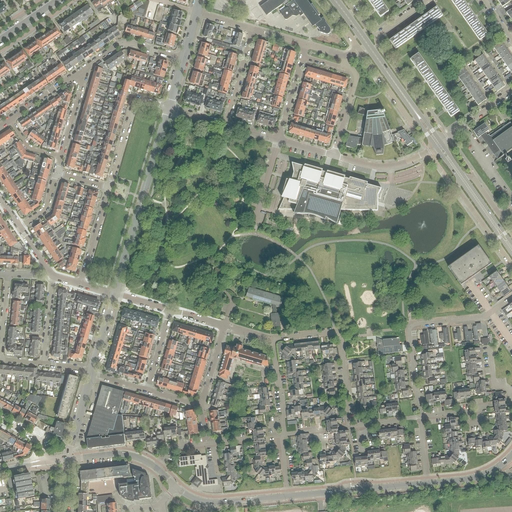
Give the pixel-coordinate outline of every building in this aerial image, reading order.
[(93,2),(92,3),(99,14),(103,14),(100,10),(103,9),(101,6),(96,0),(94,0),(93,1),(93,2)] [(98,0),(99,1),(104,8),(107,6),(109,9),(108,10),(112,15),(114,13),(110,6),(105,0),(98,0)] [(139,0),(134,4),(137,8),(143,5),(139,0)] [(270,0),(260,7),(266,16),(271,13),(283,4),(283,5),(284,5),(290,0),(270,0)] [(292,0),(285,5),(287,8),(281,12),(281,14),(285,20),(287,20),(293,16),(295,16),(298,13),(300,16),(304,14),(313,27),(315,25),(317,28),(320,31),(319,32),(326,35),(327,35),(328,35),(328,34),(329,34),(330,33),(331,32),(331,31),(331,30),(331,29),(330,29),(325,22),(326,22),(323,18),(321,20),(318,16),(320,15),(312,4),(310,5),(306,0),(297,0),(297,1),(296,0),(292,0)] [(380,0),(374,0),(370,3),(380,17),(389,11),(380,0)] [(463,0),(461,0),(455,5),(459,11),(463,17),(471,11),(470,10),(468,6),(467,5),(466,4),(463,0)] [(85,7),(81,9),(86,17),(92,13),(87,6),(86,6),(85,7)] [(425,16),(431,24),(443,16),(437,7),(425,16)] [(86,17),(81,9),(78,12),(77,13),(76,13),(81,21),(86,17)] [(173,13),(171,17),(180,20),(182,13),(173,10),(173,13)] [(471,11),(463,17),(467,23),(471,29),(479,23),(476,18),(475,17),(475,16),(471,11)] [(81,21),(76,13),(75,14),(74,15),(70,17),(75,25),(81,21)] [(413,24),(419,32),(431,24),(425,16),(413,24)] [(75,25),(70,17),(67,20),(66,21),(65,21),(71,31),(74,29),(72,27),(75,25)] [(171,17),(169,24),(178,27),(179,24),(179,23),(180,20),(171,17)] [(114,38),(119,34),(119,33),(121,31),(117,25),(111,29),(108,25),(109,25),(106,20),(103,22),(107,28),(109,30),(114,38)] [(118,20),(117,25),(121,31),(125,31),(127,25),(126,21),(118,20)] [(62,22),(59,25),(64,32),(68,30),(69,32),(71,31),(65,21),(64,22),(63,23),(62,22)] [(125,31),(125,32),(126,33),(127,33),(128,33),(130,34),(134,22),(131,21),(130,26),(127,25),(125,31)] [(161,22),(161,24),(162,24),(162,25),(169,27),(168,29),(167,31),(176,34),(176,33),(177,33),(178,30),(177,30),(178,27),(169,24),(161,22)] [(479,23),(471,29),(475,34),(479,40),(488,34),(487,33),(484,29),(484,28),(483,28),(479,23)] [(214,26),(207,24),(206,31),(212,32),(216,34),(217,31),(213,30),(214,26)] [(401,32),(407,41),(419,32),(413,24),(401,32)] [(50,42),(52,41),(55,44),(57,42),(54,39),(60,35),(55,28),(55,27),(37,40),(37,41),(44,51),(46,50),(44,47),(45,46),(47,49),(52,45),(50,42)] [(104,34),(109,41),(114,38),(109,30),(104,34)] [(212,32),(206,31),(204,37),(210,39),(210,38),(213,39),(214,37),(211,36),(212,32)] [(407,41),(401,32),(389,41),(395,49),(407,41)] [(232,38),(235,39),(241,41),(243,35),(237,33),(236,37),(233,36),(232,38)] [(99,38),(104,45),(109,41),(104,34),(99,38)] [(94,41),(99,49),(104,45),(99,38),(94,41)] [(174,42),(161,38),(160,40),(165,41),(164,45),(166,45),(170,47),(172,47),(174,43),(173,43),(174,42)] [(241,41),(235,39),(233,45),(240,47),(241,41)] [(268,45),(269,43),(258,40),(258,42),(257,42),(257,44),(257,45),(266,48),(266,45),(268,45)] [(36,41),(35,41),(24,49),(25,50),(30,57),(32,56),(31,55),(35,53),(36,53),(38,52),(37,51),(39,50),(39,51),(40,53),(41,53),(42,55),(44,53),(37,43),(35,41),(36,41)] [(87,43),(94,52),(99,49),(94,41),(91,43),(89,42),(87,43)] [(504,45),(502,41),(493,47),(496,51),(504,45)] [(94,52),(87,43),(85,45),(86,46),(83,48),(88,56),(94,52)] [(201,45),(200,47),(201,48),(200,49),(209,51),(211,51),(212,48),(212,46),(204,43),(202,43),(201,45)] [(266,48),(257,45),(257,46),(256,46),(255,48),(256,49),(255,51),(266,54),(269,55),(269,52),(267,52),(267,51),(265,51),(266,48)] [(504,45),(496,51),(499,55),(507,49),(504,45)] [(88,56),(83,48),(78,52),(83,59),(88,56)] [(284,51),(284,52),(286,53),(285,56),(294,58),(295,57),(295,55),(296,52),(289,51),(289,50),(285,48),(284,51)] [(199,52),(199,54),(201,55),(204,56),(208,57),(209,57),(211,57),(212,56),(210,55),(208,54),(209,51),(200,49),(199,51),(199,52)] [(507,49),(499,55),(502,59),(510,53),(507,49)] [(120,52),(115,56),(120,63),(126,60),(126,59),(127,58),(126,58),(125,50),(123,50),(121,52),(120,52)] [(134,59),(136,52),(133,52),(133,51),(131,50),(131,51),(130,51),(125,50),(126,58),(128,57),(128,58),(134,59)] [(17,66),(22,62),(25,66),(26,69),(27,70),(33,66),(29,61),(27,62),(26,60),(25,61),(25,60),(27,58),(22,51),(6,61),(12,69),(13,69),(15,72),(19,69),(17,66)] [(224,52),(223,54),(228,56),(227,58),(236,61),(236,60),(237,58),(237,57),(237,55),(235,54),(226,52),(224,51),(224,52)] [(266,54),(255,51),(255,53),(254,53),(253,55),(254,56),(262,59),(263,56),(265,57),(266,54)] [(83,59),(78,52),(73,55),(78,63),(83,59)] [(420,74),(429,68),(418,53),(410,59),(420,74)] [(511,56),(510,53),(502,59),(504,63),(511,57),(511,56)] [(137,69),(140,70),(142,64),(142,62),(145,63),(147,56),(147,55),(146,55),(145,54),(144,55),(141,54),(139,61),(137,69)] [(78,63),(73,55),(68,59),(73,66),(78,63)] [(486,59),(483,55),(475,60),(477,64),(486,59)] [(115,56),(110,59),(115,67),(120,63),(115,56)] [(258,63),(257,66),(257,67),(264,69),(265,65),(263,65),(264,62),(262,62),(262,59),(254,56),(254,57),(253,57),(252,59),(253,59),(252,62),(258,63)] [(283,58),(282,61),(292,64),(293,62),(294,62),(294,59),(294,58),(285,56),(285,59),(283,58)] [(197,60),(196,62),(196,63),(205,66),(206,62),(208,63),(208,60),(207,60),(204,59),(200,58),(198,57),(197,60)] [(65,61),(62,63),(67,70),(73,66),(68,59),(67,58),(64,59),(65,61)] [(52,70),(57,77),(60,75),(61,74),(54,63),(52,60),(51,59),(49,61),(54,68),(52,70)] [(110,59),(105,63),(110,70),(115,67),(110,59)] [(486,59),(477,64),(480,68),(488,63),(486,59)] [(55,62),(54,63),(61,74),(62,73),(65,72),(65,71),(61,64),(59,65),(58,65),(56,61),(55,62)] [(282,61),(281,63),(283,64),(282,67),(291,69),(292,67),(292,66),(292,64),(282,61)] [(95,67),(108,71),(102,62),(96,66),(95,67)] [(4,63),(0,65),(0,84),(2,82),(0,79),(0,77),(4,75),(5,77),(7,75),(6,74),(6,73),(9,71),(6,65),(4,63)] [(204,72),(204,71),(205,72),(206,69),(204,69),(205,66),(196,63),(196,64),(195,64),(195,66),(194,69),(196,69),(204,72)] [(223,63),(222,68),(230,71),(233,71),(234,68),(234,66),(223,63)] [(488,63),(480,68),(483,72),(491,66),(488,63)] [(45,69),(52,80),(53,79),(54,79),(57,77),(52,70),(50,71),(47,67),(47,68),(46,65),(43,67),(44,68),(45,69)] [(464,68),(457,73),(457,72),(461,69),(462,68),(460,65),(454,70),(456,73),(456,74),(459,78),(467,72),(465,69),(464,68)] [(251,66),(250,69),(251,70),(250,72),(259,75),(262,75),(262,73),(260,72),(259,72),(260,68),(253,67),(251,66)] [(491,66),(483,72),(486,76),(494,70),(491,66)] [(279,69),(279,72),(289,75),(290,72),(291,70),(291,69),(282,67),(281,70),(279,69)] [(306,73),(304,82),(309,83),(310,80),(307,80),(308,78),(310,78),(313,69),(307,67),(306,71),(307,71),(306,72),(306,73)] [(430,88),(439,82),(429,68),(420,74),(430,88)] [(46,81),(48,83),(51,81),(52,80),(45,69),(43,71),(45,75),(43,76),(46,81)] [(154,72),(153,75),(164,78),(165,74),(164,74),(165,73),(151,69),(151,71),(154,72)] [(317,80),(320,81),(323,72),(319,71),(318,71),(318,70),(314,84),(316,85),(317,82),(317,80)] [(494,70),(486,76),(489,80),(497,74),(494,70)] [(138,71),(136,71),(135,75),(134,75),(134,77),(131,76),(132,75),(129,86),(132,87),(132,86),(133,87),(137,76),(138,71)] [(192,74),(192,76),(192,77),(201,80),(204,81),(205,75),(208,76),(207,78),(210,79),(212,75),(209,74),(203,73),(203,74),(194,72),(193,74),(192,74)] [(459,78),(461,82),(470,76),(467,72),(459,78)] [(327,83),(330,84),(332,75),(329,74),(328,74),(328,73),(324,87),(326,88),(327,85),(327,83)] [(45,81),(42,77),(40,78),(37,74),(35,76),(38,80),(43,86),(44,86),(47,84),(45,81)] [(124,80),(121,91),(127,93),(128,89),(129,86),(132,75),(129,74),(127,81),(124,80)] [(137,76),(133,87),(137,88),(138,88),(142,75),(140,74),(139,77),(138,76),(137,76)] [(222,78),(221,80),(230,83),(231,79),(230,79),(231,78),(217,74),(217,76),(222,78)] [(497,74),(489,80),(491,84),(499,78),(497,74)] [(147,91),(148,91),(152,77),(151,76),(150,80),(149,80),(149,81),(146,80),(143,90),(147,91)] [(337,76),(333,90),(336,91),(336,88),(337,88),(337,86),(340,87),(343,78),(339,76),(338,77),(337,77),(338,76),(337,76)] [(470,76),(461,82),(464,86),(472,80),(470,76)] [(38,80),(36,81),(33,77),(31,79),(39,89),(40,88),(40,89),(43,87),(43,86),(38,80)] [(92,77),(90,82),(91,82),(91,83),(90,83),(98,86),(107,89),(108,87),(100,84),(101,84),(99,83),(100,80),(92,77)] [(192,77),(192,78),(191,78),(191,80),(191,81),(190,83),(202,87),(204,81),(201,80),(192,77)] [(499,78),(491,84),(494,88),(502,82),(499,78)] [(30,85),(35,92),(38,90),(39,89),(31,79),(30,80),(32,84),(30,85)] [(472,80),(464,86),(467,89),(475,84),(472,80)] [(156,83),(153,93),(159,95),(159,92),(162,82),(159,81),(158,84),(156,83)] [(449,97),(439,82),(430,88),(441,103),(449,97)] [(502,82),(494,88),(497,92),(505,86),(502,82)] [(35,92),(30,85),(28,87),(25,83),(23,84),(30,95),(31,94),(32,95),(35,92)] [(98,86),(90,83),(89,87),(89,88),(101,92),(107,94),(107,92),(99,89),(97,88),(98,86)] [(302,87),(301,88),(302,88),(304,88),(312,91),(315,92),(317,92),(317,90),(316,90),(313,89),(313,88),(311,88),(312,85),(306,83),(303,83),(302,86),(302,87),(302,88),(302,87)] [(22,91),(27,98),(30,96),(30,95),(23,84),(22,85),(24,89),(22,91)] [(475,84),(467,89),(470,93),(478,88),(475,84)] [(217,88),(219,89),(218,92),(227,94),(228,90),(227,90),(228,89),(217,86),(217,88)] [(186,98),(185,102),(190,104),(193,94),(190,93),(191,89),(189,88),(186,98)] [(301,93),(312,96),(317,98),(317,96),(311,94),(312,91),(304,88),(302,88),(301,92),(302,92),(301,93)] [(478,88),(470,93),(472,97),(481,91),(478,88)] [(19,92),(17,89),(15,90),(22,100),(23,100),(24,100),(27,98),(22,91),(19,92)] [(118,93),(118,96),(123,97),(126,98),(127,94),(126,94),(127,93),(121,91),(115,89),(114,91),(117,92),(117,93),(118,93)] [(193,94),(190,104),(194,105),(194,104),(195,104),(198,95),(200,90),(197,89),(195,94),(193,94)] [(208,90),(207,94),(209,95),(208,95),(209,96),(206,105),(205,108),(210,109),(213,100),(214,97),(211,96),(212,91),(211,90),(208,89),(207,90),(208,90)] [(13,91),(16,95),(14,96),(12,97),(17,104),(18,103),(18,104),(22,101),(21,101),(22,100),(15,90),(13,91)] [(58,96),(61,100),(62,101),(68,92),(66,91),(61,94),(61,93),(58,95),(58,96)] [(342,97),(343,94),(332,91),(330,99),(341,102),(341,101),(343,97),(342,97)] [(481,91),(472,97),(475,101),(483,95),(481,91)] [(68,92),(62,101),(63,103),(63,105),(67,106),(68,103),(69,103),(70,100),(69,100),(71,94),(68,92)] [(87,94),(86,98),(88,99),(93,101),(94,98),(96,99),(96,98),(101,100),(100,101),(103,102),(104,98),(95,96),(87,93),(87,94),(87,95),(87,94)] [(195,104),(195,105),(199,107),(199,106),(201,106),(201,105),(204,97),(203,97),(204,94),(202,94),(201,96),(198,95),(195,104)] [(6,96),(13,107),(14,106),(14,107),(17,104),(12,97),(10,99),(8,95),(6,96)] [(483,95),(475,101),(478,105),(486,99),(483,95)] [(7,101),(4,103),(9,110),(12,108),(13,107),(6,96),(4,97),(7,101)] [(124,103),(126,98),(123,97),(118,96),(117,99),(115,99),(109,98),(108,100),(114,102),(124,104),(123,104),(124,103)] [(449,97),(441,103),(451,117),(459,111),(449,97)] [(49,101),(51,104),(54,108),(54,109),(55,110),(57,107),(62,108),(62,107),(59,104),(58,102),(56,98),(55,98),(54,98),(50,101),(51,101),(50,102),(49,101)] [(84,104),(84,105),(92,107),(96,108),(97,106),(94,105),(92,104),(93,102),(93,101),(88,99),(86,98),(85,99),(84,103),(85,103),(84,104)] [(218,102),(219,99),(217,98),(216,101),(213,100),(210,109),(211,109),(211,110),(213,111),(214,110),(216,111),(218,102)] [(218,102),(216,111),(221,112),(223,104),(224,104),(225,98),(223,98),(223,100),(222,99),(221,102),(218,102)] [(308,102),(301,100),(299,99),(297,104),(306,107),(307,108),(308,105),(307,105),(308,102)] [(271,106),(277,108),(279,109),(279,108),(280,108),(281,106),(280,105),(281,103),(281,104),(281,103),(270,100),(270,103),(272,104),(271,106)] [(6,112),(9,110),(4,103),(2,105),(0,101),(0,105),(5,112),(6,112)] [(52,109),(53,109),(48,102),(48,103),(48,102),(45,104),(45,105),(44,105),(48,112),(51,115),(52,114),(53,113),(52,111),(51,111),(53,110),(52,109)] [(236,115),(235,117),(240,118),(240,117),(241,118),(241,119),(242,119),(245,109),(245,107),(244,106),(245,104),(242,103),(242,105),(242,107),(242,109),(239,108),(239,107),(238,107),(238,108),(237,112),(237,113),(237,115),(236,115)] [(307,110),(305,110),(306,107),(297,104),(297,105),(296,109),(295,109),(305,112),(306,113),(307,110)] [(328,109),(338,112),(339,108),(339,107),(340,107),(339,107),(329,104),(327,109),(328,109)] [(48,112),(44,105),(44,106),(44,105),(41,107),(41,108),(40,108),(48,120),(49,118),(47,115),(47,114),(46,113),(48,112)] [(92,107),(84,105),(83,108),(83,110),(95,113),(97,114),(101,115),(101,113),(95,111),(92,110),(91,109),(92,107)] [(114,109),(113,112),(121,114),(122,110),(122,109),(110,105),(109,106),(109,107),(112,108),(112,109),(114,109)] [(55,110),(53,112),(65,115),(65,114),(66,111),(66,110),(61,109),(62,108),(57,107),(55,110)] [(392,136),(392,135),(391,133),(385,118),(383,113),(385,112),(385,111),(383,112),(382,110),(367,112),(366,111),(366,109),(359,107),(358,114),(367,116),(366,120),(363,138),(358,138),(357,145),(362,145),(373,147),(376,156),(383,155),(385,146),(394,142),(392,136)] [(48,120),(40,108),(39,109),(36,111),(40,118),(42,116),(43,117),(46,121),(48,120)] [(245,109),(242,119),(245,120),(246,119),(247,119),(247,120),(250,111),(251,109),(248,108),(247,110),(245,109)] [(294,115),(296,115),(304,118),(305,115),(304,115),(305,112),(295,109),(296,110),(294,114),(294,115)] [(121,114),(113,112),(108,110),(108,112),(111,113),(111,114),(112,114),(111,117),(117,119),(119,119),(121,115),(120,115),(120,114),(121,114)] [(250,111),(247,120),(252,122),(255,112),(256,113),(257,111),(253,110),(253,112),(250,111)] [(39,125),(39,126),(42,124),(38,119),(40,118),(36,111),(32,113),(33,113),(32,114),(38,124),(39,125)] [(52,114),(51,115),(50,116),(51,117),(53,117),(54,114),(56,115),(55,115),(57,115),(56,118),(64,120),(65,117),(64,116),(65,115),(53,112),(53,113),(52,114)] [(257,123),(263,125),(266,114),(260,112),(259,114),(260,114),(257,123)] [(271,117),(268,127),(269,126),(270,126),(270,127),(274,128),(275,126),(274,126),(275,124),(277,119),(277,118),(276,118),(276,119),(273,118),(274,116),(275,115),(276,113),(273,112),(273,114),(271,115),(271,117)] [(30,114),(27,117),(32,123),(34,122),(34,123),(35,123),(36,124),(37,126),(39,125),(38,124),(32,114),(30,115),(30,114)] [(264,125),(268,127),(271,117),(271,115),(266,114),(263,125),(263,124),(264,124),(264,125)] [(290,129),(289,132),(294,134),(297,125),(298,120),(299,117),(296,116),(294,116),(293,118),(295,119),(294,124),(291,123),(291,126),(290,126),(289,129),(290,129)] [(30,125),(32,123),(27,117),(24,119),(23,120),(30,130),(31,128),(30,126),(31,126),(30,125)] [(106,120),(105,122),(110,123),(118,125),(117,125),(117,124),(118,124),(119,120),(119,119),(117,119),(111,117),(111,118),(110,120),(109,120),(106,120)] [(327,122),(326,125),(333,127),(334,126),(335,124),(334,123),(335,122),(323,118),(322,120),(327,122)] [(19,123),(23,129),(25,128),(26,129),(27,129),(28,131),(30,130),(23,120),(22,121),(22,120),(19,122),(19,123)] [(78,125),(78,126),(85,128),(90,130),(91,127),(88,126),(86,125),(87,123),(87,122),(82,120),(79,120),(78,124),(79,125),(78,126),(78,125)] [(61,126),(62,125),(51,122),(50,124),(53,124),(52,125),(54,125),(53,128),(61,130),(62,126),(61,126)] [(478,138),(481,136),(485,142),(486,144),(493,154),(497,160),(498,160),(504,155),(506,154),(511,149),(511,124),(510,122),(490,137),(489,135),(487,136),(485,133),(489,130),(489,131),(489,130),(484,123),(473,131),(478,138)] [(106,130),(106,132),(115,135),(116,131),(115,131),(116,130),(104,126),(101,125),(98,125),(97,127),(106,129),(106,130)] [(85,128),(78,126),(77,129),(77,130),(77,131),(89,134),(89,132),(86,131),(85,131),(85,128)] [(327,129),(323,142),(328,144),(329,141),(330,141),(331,138),(330,138),(331,135),(329,134),(330,129),(333,130),(332,130),(333,128),(328,126),(327,129)] [(39,133),(42,129),(41,128),(39,130),(32,139),(33,140),(36,143),(36,142),(41,136),(39,135),(40,134),(39,133)] [(321,132),(319,141),(323,142),(327,129),(325,128),(324,133),(321,132)] [(6,131),(6,132),(13,143),(14,144),(18,141),(16,138),(14,140),(12,137),(15,136),(13,132),(12,132),(9,129),(6,131)] [(29,134),(28,136),(28,137),(31,139),(32,139),(39,130),(37,129),(36,131),(35,131),(35,132),(33,130),(29,134)] [(395,134),(392,135),(392,136),(394,142),(397,141),(398,141),(397,138),(401,137),(404,142),(404,143),(405,143),(407,146),(412,142),(408,137),(409,136),(408,135),(407,135),(406,133),(404,131),(405,130),(395,134)] [(105,138),(111,140),(113,140),(114,136),(114,135),(115,135),(106,132),(101,131),(100,134),(106,135),(105,138)] [(4,132),(1,134),(6,142),(8,141),(11,144),(13,143),(6,132),(4,133),(4,132)] [(41,145),(45,139),(43,138),(44,137),(43,136),(45,134),(46,135),(46,133),(44,132),(41,136),(36,142),(37,143),(40,146),(40,145),(41,145)] [(59,135),(48,132),(47,134),(50,134),(50,135),(51,135),(50,138),(58,140),(59,136),(59,135)] [(352,148),(356,149),(357,145),(358,138),(348,136),(345,146),(350,148),(351,147),(352,147),(352,148)] [(105,138),(104,142),(103,141),(103,142),(100,141),(99,143),(104,144),(111,147),(111,146),(111,145),(112,145),(113,140),(111,140),(105,138)] [(9,154),(21,146),(20,144),(21,144),(19,141),(18,141),(14,144),(12,146),(13,148),(9,151),(8,152),(8,153),(9,154)] [(22,146),(21,146),(9,154),(10,155),(12,154),(16,151),(17,154),(24,149),(22,146)] [(79,151),(71,148),(70,152),(71,152),(70,153),(83,157),(84,155),(78,153),(79,151)] [(109,151),(98,148),(97,150),(100,151),(101,152),(101,154),(108,156),(110,152),(109,152),(109,151)] [(26,153),(25,151),(24,149),(17,154),(20,158),(18,160),(20,162),(26,153)] [(26,153),(20,162),(18,166),(18,167),(22,168),(24,160),(28,161),(30,154),(29,154),(29,153),(26,152),(26,153)] [(96,153),(96,155),(98,156),(100,157),(99,159),(105,161),(107,161),(108,158),(108,157),(108,156),(101,154),(96,153)] [(26,169),(28,170),(30,162),(33,163),(34,161),(36,156),(36,155),(32,154),(31,154),(30,154),(28,161),(26,169)] [(44,157),(43,161),(41,160),(41,159),(39,158),(40,157),(36,156),(34,161),(41,163),(50,166),(50,164),(51,164),(52,160),(48,159),(48,158),(44,157)] [(77,160),(68,157),(68,161),(68,162),(83,167),(84,164),(76,162),(77,160)] [(41,165),(40,168),(49,171),(50,166),(41,163),(34,161),(33,163),(41,165)] [(67,163),(66,167),(74,170),(74,169),(74,167),(78,167),(79,168),(78,170),(78,171),(82,172),(83,167),(68,162),(67,163)] [(325,221),(326,218),(337,225),(341,211),(378,211),(378,196),(378,195),(382,189),(367,185),(368,183),(350,178),(349,180),(345,178),(345,176),(327,171),(327,173),(322,172),(323,170),(305,165),(304,167),(292,163),(294,172),(294,173),(291,181),(287,180),(281,197),(284,198),(278,210),(296,210),(294,214),(306,214),(309,215),(311,215),(314,216),(316,216),(319,217),(321,219),(325,221)] [(90,169),(89,174),(92,174),(93,172),(95,173),(95,175),(102,178),(103,174),(103,173),(90,169)] [(6,172),(0,176),(0,179),(1,181),(2,182),(13,174),(12,172),(8,175),(6,172)] [(37,178),(46,180),(47,176),(47,175),(35,172),(34,174),(38,175),(37,178)] [(13,174),(2,182),(3,183),(5,187),(13,181),(11,179),(15,177),(13,174)] [(13,181),(5,187),(7,190),(8,190),(8,191),(8,192),(8,191),(20,184),(18,182),(15,184),(13,181)] [(44,186),(29,182),(28,184),(31,184),(30,185),(35,186),(34,189),(43,192),(44,188),(44,186)] [(60,187),(76,192),(77,187),(74,186),(74,189),(68,187),(69,185),(70,185),(70,184),(61,182),(60,186),(61,186),(60,187)] [(20,184),(8,191),(9,193),(11,196),(19,191),(17,188),(21,186),(20,184)] [(74,200),(77,201),(78,196),(81,197),(83,191),(83,189),(78,187),(74,200)] [(83,194),(96,198),(97,193),(94,192),(94,191),(89,190),(89,191),(84,189),(84,192),(83,194)] [(21,193),(19,191),(11,196),(13,200),(14,199),(15,201),(14,201),(15,201),(25,193),(24,191),(21,193)] [(59,191),(58,195),(58,196),(57,196),(71,200),(73,201),(74,198),(66,196),(67,194),(59,191)] [(39,202),(40,202),(41,198),(41,197),(33,194),(28,193),(26,192),(25,193),(27,195),(28,195),(28,196),(32,197),(31,200),(36,201),(39,202)] [(27,195),(25,193),(15,201),(15,202),(17,206),(25,200),(24,198),(27,195)] [(96,198),(83,194),(82,196),(86,198),(85,200),(95,203),(96,199),(95,199),(96,198)] [(25,200),(17,206),(20,209),(21,210),(20,210),(21,210),(32,202),(32,201),(30,200),(27,202),(25,200)] [(71,210),(71,208),(63,205),(64,203),(56,200),(55,204),(55,205),(68,209),(71,210)] [(32,202),(21,210),(24,215),(28,213),(31,211),(31,210),(34,208),(36,207),(36,208),(38,206),(39,205),(39,202),(36,201),(36,202),(32,201),(32,202)] [(77,211),(91,215),(91,213),(92,213),(93,209),(90,208),(84,206),(83,210),(78,208),(77,211)] [(53,209),(52,213),(53,213),(53,214),(52,214),(68,219),(68,217),(61,214),(61,212),(53,209)] [(81,214),(81,217),(90,220),(91,216),(91,215),(77,211),(76,213),(81,214)] [(68,219),(52,214),(52,215),(49,217),(54,224),(59,220),(59,219),(67,221),(68,219)] [(61,225),(55,230),(52,225),(54,224),(49,217),(46,219),(47,219),(46,220),(46,219),(45,219),(55,234),(63,229),(61,225)] [(78,225),(77,228),(87,231),(88,227),(87,227),(88,225),(74,221),(73,223),(78,225)] [(48,224),(46,222),(44,224),(41,226),(40,224),(38,225),(37,225),(33,228),(35,232),(35,231),(36,232),(48,224)] [(46,232),(44,230),(49,226),(48,224),(36,232),(36,233),(36,232),(37,233),(36,233),(39,237),(46,232)] [(85,233),(86,231),(72,227),(71,230),(76,231),(76,234),(84,237),(85,237),(86,233),(85,233)] [(59,239),(62,237),(61,235),(65,233),(65,230),(64,228),(63,229),(55,234),(59,239)] [(8,229),(0,234),(2,236),(0,237),(0,240),(10,234),(10,232),(8,229)] [(46,232),(39,237),(41,240),(42,241),(41,241),(52,234),(51,232),(47,234),(46,232)] [(74,240),(84,242),(85,238),(84,238),(84,237),(76,234),(71,233),(70,235),(75,237),(74,240)] [(10,234),(0,240),(0,242),(0,243),(5,240),(6,243),(14,238),(12,235),(11,235),(10,234)] [(50,238),(54,236),(52,234),(41,241),(42,241),(43,242),(42,242),(44,245),(52,241),(50,238)] [(11,246),(14,244),(16,243),(16,241),(14,238),(6,243),(8,246),(11,246)] [(47,250),(58,243),(57,241),(53,243),(52,241),(44,245),(47,249),(48,249),(47,250)] [(20,242),(12,247),(24,251),(26,250),(24,247),(24,248),(20,242)] [(58,243),(47,250),(48,250),(48,251),(50,254),(57,249),(56,247),(59,245),(58,243)] [(80,252),(81,250),(67,246),(67,248),(67,249),(71,250),(70,253),(79,256),(81,252),(80,252)] [(479,273),(484,269),(491,264),(479,246),(448,267),(461,285),(474,276),(479,273)] [(59,252),(57,249),(50,254),(52,257),(53,257),(53,258),(64,251),(62,249),(59,252)] [(61,260),(63,258),(62,256),(65,253),(64,251),(53,258),(53,259),(54,258),(54,259),(56,263),(58,261),(61,260)] [(75,272),(76,267),(75,267),(76,266),(63,262),(64,265),(67,266),(66,269),(75,272)] [(213,280),(219,282),(223,271),(217,268),(213,280)] [(493,282),(501,277),(497,271),(489,277),(493,282)] [(501,277),(493,282),(497,287),(504,282),(501,277)] [(504,282),(497,287),(500,292),(508,287),(504,282)] [(29,293),(30,289),(27,289),(28,285),(22,284),(22,286),(21,292),(22,292),(27,293),(27,292),(29,293)] [(22,286),(15,285),(14,292),(20,293),(22,293),(22,292),(21,292),(22,286)] [(508,287),(500,292),(504,298),(511,292),(508,287)] [(252,289),(249,288),(248,293),(247,293),(247,294),(246,297),(250,298),(252,299),(253,299),(258,300),(261,301),(267,303),(269,303),(269,304),(272,304),(273,308),(273,309),(273,311),(273,314),(271,314),(271,317),(271,318),(272,321),(271,321),(272,321),(272,324),(272,327),(280,326),(280,323),(279,320),(280,320),(279,320),(279,317),(279,314),(279,313),(276,314),(276,311),(276,308),(276,305),(277,306),(279,307),(280,307),(283,298),(272,294),(269,294),(269,293),(269,294),(264,292),(263,292),(261,291),(255,290),(255,289),(253,289),(252,289)] [(77,295),(72,293),(67,292),(67,291),(64,290),(64,291),(60,290),(59,291),(58,296),(59,296),(66,296),(66,297),(72,299),(75,300),(77,295)] [(81,310),(82,305),(85,306),(88,297),(84,296),(84,297),(83,297),(83,296),(79,309),(81,310)] [(89,314),(94,315),(95,313),(92,312),(92,310),(93,308),(96,309),(96,308),(97,308),(97,306),(97,304),(98,304),(99,301),(94,299),(94,300),(93,300),(93,299),(89,314)] [(123,312),(121,322),(123,323),(124,319),(128,320),(131,310),(124,308),(123,312)] [(132,325),(136,312),(135,312),(135,311),(131,310),(128,320),(131,321),(130,324),(132,325)] [(137,313),(136,312),(132,325),(134,325),(135,326),(135,323),(136,323),(136,322),(139,323),(142,313),(138,312),(137,313)] [(142,313),(139,323),(142,324),(141,330),(143,331),(144,328),(148,315),(147,316),(146,315),(146,314),(142,313)] [(94,316),(91,316),(86,314),(85,318),(84,317),(83,320),(92,322),(93,320),(94,318),(93,317),(94,316)] [(148,315),(144,328),(146,329),(147,326),(148,326),(150,326),(151,326),(154,316),(149,315),(149,316),(148,316),(148,315)] [(154,316),(151,326),(154,327),(153,330),(156,330),(157,326),(158,322),(159,322),(160,318),(154,316)] [(91,327),(92,325),(91,325),(92,322),(83,320),(82,322),(84,323),(83,326),(90,328),(91,327)] [(175,323),(174,326),(170,340),(172,340),(175,332),(178,333),(180,325),(178,324),(175,323)] [(472,325),(474,339),(482,338),(480,324),(472,325)] [(119,326),(118,330),(127,333),(128,330),(137,332),(137,330),(128,327),(126,327),(120,325),(119,325),(120,325),(119,326),(119,327),(119,326)] [(462,326),(464,341),(472,340),(470,325),(462,326)] [(185,326),(186,326),(181,341),(183,341),(185,336),(188,336),(191,327),(187,326),(187,327),(185,326)] [(453,327),(455,342),(463,341),(461,326),(453,327)] [(189,337),(186,344),(189,345),(191,338),(195,339),(198,329),(194,328),(194,329),(193,329),(193,328),(192,328),(191,328),(191,327),(188,336),(189,337)] [(437,328),(439,342),(447,341),(445,327),(437,328)] [(429,329),(431,343),(439,342),(437,328),(429,329)] [(195,339),(194,343),(196,344),(197,340),(200,340),(203,331),(199,330),(198,330),(198,329),(195,339)] [(420,330),(422,345),(430,344),(428,329),(420,330)] [(116,336),(128,339),(129,337),(126,336),(127,333),(118,330),(116,334),(117,335),(117,336),(116,336)] [(89,334),(80,331),(79,334),(80,334),(79,337),(87,339),(88,339),(88,336),(89,334)] [(208,333),(208,332),(204,346),(206,347),(208,342),(212,343),(213,339),(212,339),(214,334),(210,333),(209,333),(208,333)] [(154,340),(139,336),(139,338),(144,339),(143,342),(152,345),(153,341),(153,340),(154,340)] [(243,348),(244,343),(245,340),(244,339),(243,344),(239,343),(240,338),(239,338),(237,346),(236,346),(235,348),(231,346),(230,347),(225,346),(223,355),(225,355),(220,372),(218,371),(218,372),(220,373),(219,377),(227,379),(228,375),(229,376),(234,359),(236,360),(237,360),(237,359),(239,360),(239,359),(262,366),(263,365),(265,366),(268,366),(267,357),(266,357),(243,350),(244,348),(243,348)] [(399,345),(399,344),(399,338),(383,340),(383,341),(380,340),(377,341),(377,345),(376,345),(377,348),(378,348),(378,350),(378,353),(378,354),(378,357),(383,357),(383,356),(383,354),(394,353),(395,353),(403,352),(403,347),(402,345),(400,345),(399,345)] [(172,340),(170,340),(169,339),(168,343),(169,343),(169,344),(168,344),(168,345),(183,349),(186,350),(187,347),(183,346),(177,345),(178,342),(172,340)] [(138,340),(137,343),(142,344),(142,347),(151,349),(152,346),(151,346),(152,345),(143,342),(138,340)] [(113,346),(125,350),(126,348),(123,347),(124,344),(115,341),(113,345),(114,345),(114,346),(113,346)] [(318,353),(321,353),(320,346),(319,346),(318,341),(312,342),(313,347),(314,347),(314,350),(317,350),(318,350),(318,353)] [(306,355),(307,355),(309,354),(308,351),(308,347),(307,347),(306,342),(300,343),(301,348),(302,348),(302,351),(305,351),(305,352),(306,351),(306,355)] [(314,347),(313,347),(312,342),(306,342),(307,347),(308,347),(308,351),(311,350),(311,351),(312,351),(312,354),(315,354),(314,350),(314,347)] [(301,355),(303,355),(302,351),(302,348),(301,348),(300,343),(294,344),(294,345),(295,349),(296,349),(296,352),(299,352),(300,352),(301,355)] [(333,344),(327,345),(327,350),(328,350),(329,353),(332,353),(332,354),(333,353),(333,357),(335,356),(335,349),(334,350),(333,344)] [(8,345),(8,352),(15,353),(16,347),(16,346),(15,346),(8,345)] [(210,349),(204,348),(196,345),(195,348),(200,349),(199,352),(208,354),(209,351),(209,350),(209,349),(210,349)] [(284,349),(291,355),(292,354),(296,353),(296,352),(296,349),(295,349),(294,345),(289,346),(287,347),(286,347),(284,349)] [(321,346),(321,351),(322,351),(323,354),(326,354),(327,354),(327,357),(329,357),(329,353),(328,350),(327,350),(327,345),(321,346)] [(113,348),(112,351),(112,352),(114,353),(120,355),(121,351),(124,352),(125,350),(113,346),(113,347),(113,348)] [(20,355),(21,351),(23,351),(23,348),(21,348),(21,347),(16,347),(15,353),(15,355),(20,355)] [(475,353),(480,352),(480,348),(469,349),(469,350),(465,351),(466,363),(470,362),(471,363),(476,363),(481,362),(481,360),(476,360),(476,359),(477,359),(477,355),(476,355),(475,353)] [(37,357),(37,350),(30,349),(26,349),(26,351),(30,352),(29,356),(33,356),(33,357),(37,357)] [(132,349),(131,351),(140,354),(139,356),(145,358),(148,359),(149,355),(149,354),(150,354),(135,350),(133,349),(132,349)] [(175,352),(167,349),(166,353),(166,354),(165,354),(184,359),(185,354),(182,353),(181,356),(174,354),(175,352)] [(287,360),(291,360),(296,359),(296,358),(291,359),(290,356),(291,355),(284,349),(282,352),(283,352),(282,354),(283,360),(287,359),(287,360)] [(71,351),(68,350),(68,358),(70,358),(76,359),(76,358),(81,359),(81,358),(82,358),(83,356),(82,356),(82,354),(73,352),(71,351)] [(426,354),(421,355),(421,361),(427,360),(427,359),(430,359),(429,356),(430,356),(430,355),(433,355),(433,352),(426,353),(426,354)] [(119,359),(120,355),(114,354),(112,353),(111,354),(110,357),(110,358),(110,359),(109,359),(122,362),(122,360),(119,359)] [(206,361),(193,357),(192,359),(197,360),(196,363),(205,366),(206,362),(206,361)] [(392,358),(393,361),(394,361),(394,364),(394,365),(399,365),(399,364),(401,364),(405,363),(404,359),(405,359),(405,357),(401,357),(395,357),(392,358)] [(427,360),(421,361),(422,367),(427,366),(427,365),(431,365),(430,362),(431,362),(431,361),(434,360),(434,358),(430,359),(427,359),(427,360)] [(122,362),(109,359),(110,359),(110,360),(109,360),(108,364),(117,367),(118,364),(121,364),(122,362)] [(172,364),(173,361),(164,359),(163,362),(163,364),(163,363),(162,364),(176,367),(176,365),(172,364)] [(301,360),(292,361),(292,362),(286,363),(287,369),(292,368),(292,367),(296,367),(295,364),(296,364),(296,363),(299,362),(301,362),(301,360)] [(353,364),(353,370),(359,369),(359,368),(362,368),(361,365),(362,365),(362,364),(365,364),(365,361),(358,362),(358,363),(353,364)] [(335,365),(334,363),(326,364),(326,365),(321,366),(321,367),(322,367),(323,371),(323,372),(327,371),(326,370),(332,370),(332,369),(331,366),(335,365)] [(117,367),(108,364),(108,365),(108,366),(107,365),(106,370),(115,373),(117,367)] [(135,372),(142,374),(143,374),(145,369),(127,364),(126,369),(129,370),(132,371),(133,369),(135,369),(135,372)] [(398,372),(398,371),(403,370),(402,368),(401,369),(401,364),(399,364),(399,365),(394,365),(394,364),(390,365),(390,369),(392,369),(393,373),(394,373),(398,372)] [(431,368),(431,367),(435,366),(434,364),(431,365),(427,365),(427,366),(422,367),(423,373),(428,372),(428,371),(431,371),(431,368)] [(288,375),(293,374),(293,373),(296,373),(296,370),(296,369),(300,368),(299,366),(296,367),(292,367),(292,368),(287,369),(288,375)] [(203,371),(190,367),(189,369),(194,371),(193,373),(202,376),(203,372),(203,371)] [(353,370),(354,376),(359,375),(359,374),(362,374),(363,374),(362,371),(363,371),(363,370),(366,369),(366,367),(362,368),(359,368),(359,369),(353,370)] [(323,372),(323,371),(322,372),(322,373),(323,373),(323,377),(323,378),(327,377),(327,376),(332,376),(332,375),(332,372),(335,371),(335,369),(332,369),(332,370),(326,370),(327,371),(323,372)] [(298,372),(296,373),(293,373),(293,374),(294,379),(299,378),(299,377),(302,377),(302,374),(302,373),(305,373),(305,370),(298,371),(298,372)] [(403,370),(398,371),(398,372),(394,373),(393,373),(394,374),(395,374),(395,378),(399,378),(399,377),(404,376),(404,372),(407,372),(407,370),(403,370)] [(432,374),(432,373),(435,372),(435,370),(431,371),(428,371),(428,372),(423,373),(424,379),(425,379),(429,378),(429,377),(432,377),(432,374)] [(359,375),(354,376),(355,382),(356,382),(362,381),(362,380),(363,380),(363,377),(363,376),(367,375),(366,373),(363,374),(362,374),(359,374),(359,375)] [(164,378),(165,375),(163,374),(162,378),(159,377),(158,380),(156,385),(161,386),(162,386),(162,387),(164,378)] [(167,379),(164,378),(162,387),(166,388),(166,387),(167,388),(171,374),(168,374),(167,379)] [(78,378),(73,376),(69,375),(57,416),(66,419),(66,418),(77,378),(78,378)] [(328,382),(333,382),(333,381),(333,378),(336,377),(336,375),(332,375),(332,376),(327,376),(327,377),(323,378),(323,377),(322,378),(323,379),(324,379),(324,383),(324,384),(328,383),(328,382)] [(484,381),(484,379),(483,379),(482,375),(481,375),(476,376),(476,375),(471,375),(472,380),(473,379),(474,383),(475,383),(480,382),(480,381),(484,381)] [(294,385),(300,384),(300,383),(303,383),(302,380),(303,380),(303,379),(306,379),(306,376),(302,377),(299,377),(299,378),(294,379),(294,385)] [(400,384),(400,383),(405,382),(404,378),(408,378),(408,376),(404,376),(399,377),(399,378),(395,378),(394,378),(394,380),(395,380),(396,384),(400,384)] [(433,384),(433,385),(437,384),(437,380),(435,380),(435,376),(432,377),(429,377),(429,378),(425,379),(425,381),(426,380),(426,385),(433,384)] [(177,391),(181,377),(178,377),(177,382),(174,381),(172,390),(176,391),(176,390),(177,391),(176,391),(177,391)] [(191,380),(190,383),(199,386),(200,382),(200,381),(201,381),(187,377),(186,379),(191,380)] [(356,382),(357,388),(362,387),(362,386),(366,385),(365,382),(366,382),(369,381),(369,379),(363,380),(362,380),(362,381),(356,382)] [(480,388),(480,387),(485,387),(485,386),(485,383),(488,382),(488,380),(484,381),(480,381),(480,382),(475,383),(475,384),(476,384),(476,389),(480,388)] [(333,381),(333,382),(328,382),(328,383),(324,384),(324,383),(323,384),(323,385),(324,385),(325,390),(329,389),(329,388),(334,388),(334,387),(333,384),(337,383),(337,381),(333,381)] [(307,385),(307,382),(303,383),(300,383),(300,384),(294,385),(295,389),(294,389),(294,390),(295,390),(295,391),(298,391),(301,390),(301,389),(304,389),(303,386),(304,386),(304,385),(307,385)] [(405,382),(400,383),(400,384),(396,384),(395,384),(395,386),(396,386),(397,390),(400,390),(400,389),(405,388),(405,389),(406,389),(405,384),(409,384),(408,382),(405,382)] [(357,388),(358,394),(363,393),(363,392),(366,391),(366,388),(366,387),(370,387),(369,385),(366,385),(362,386),(362,387),(357,388)] [(97,405),(107,408),(112,393),(109,392),(110,388),(102,386),(101,390),(100,393),(100,394),(99,397),(99,398),(98,401),(97,405)] [(453,393),(454,396),(454,397),(454,400),(464,398),(463,393),(464,393),(464,390),(464,386),(461,386),(462,390),(461,390),(458,391),(458,392),(453,393)] [(485,387),(480,387),(480,388),(476,389),(475,389),(475,390),(476,390),(477,395),(481,394),(481,393),(485,393),(486,393),(485,389),(489,388),(489,386),(485,386),(485,387)] [(184,387),(183,392),(195,396),(195,397),(197,391),(198,391),(189,388),(184,387)] [(338,390),(339,390),(339,388),(334,388),(334,387),(334,388),(329,388),(329,389),(329,392),(327,392),(328,396),(332,396),(332,398),(339,398),(338,390)] [(112,393),(107,408),(119,411),(124,392),(123,392),(121,391),(113,389),(110,388),(109,392),(112,393)] [(400,390),(401,393),(403,393),(403,397),(409,396),(409,395),(413,395),(413,392),(412,393),(411,388),(410,389),(406,389),(405,389),(405,388),(400,389),(400,390)] [(291,396),(290,396),(290,400),(297,400),(297,397),(300,396),(303,396),(303,394),(299,394),(298,391),(295,391),(295,390),(294,390),(290,390),(291,396)] [(363,393),(358,394),(359,400),(360,399),(364,399),(364,398),(367,397),(367,394),(370,393),(370,391),(366,391),(363,392),(363,393)] [(496,391),(491,392),(491,394),(495,393),(495,397),(493,397),(494,401),(497,401),(498,401),(498,400),(506,399),(505,399),(504,395),(505,395),(505,393),(503,393),(503,391),(500,392),(501,392),(496,393),(496,391)] [(426,395),(426,396),(426,401),(427,401),(428,405),(430,405),(430,404),(434,403),(434,402),(433,397),(434,397),(434,393),(434,392),(429,393),(429,395),(426,395)] [(131,393),(127,407),(129,407),(131,403),(133,403),(136,395),(132,394),(131,394),(131,393)] [(21,417),(22,418),(31,402),(35,395),(28,395),(25,400),(27,402),(24,407),(25,408),(24,410),(22,409),(19,413),(18,416),(19,416),(20,417),(21,417)] [(35,395),(31,402),(37,405),(41,408),(47,396),(35,395)] [(444,401),(445,406),(449,406),(449,408),(453,407),(453,403),(452,403),(451,396),(447,397),(447,395),(446,395),(445,395),(446,400),(444,401)] [(141,396),(137,410),(139,410),(141,406),(143,406),(146,398),(142,397),(141,397),(141,396)] [(360,399),(361,405),(366,405),(366,404),(369,403),(369,400),(372,399),(372,397),(367,397),(364,398),(364,399),(360,399)] [(151,399),(147,412),(150,413),(151,409),(154,409),(156,401),(152,400),(151,400),(151,399)] [(494,405),(495,413),(496,413),(500,413),(500,414),(505,413),(509,413),(509,410),(508,410),(508,409),(506,409),(505,407),(506,407),(507,407),(506,405),(506,404),(505,405),(505,403),(505,401),(506,401),(506,399),(498,400),(498,401),(497,401),(497,403),(494,403),(494,405)] [(3,408),(5,409),(8,403),(3,400),(0,405),(3,407),(3,408)] [(13,410),(12,412),(12,413),(14,414),(15,414),(17,415),(23,405),(24,402),(22,401),(19,407),(15,406),(13,410)] [(11,412),(12,409),(14,405),(15,403),(13,402),(12,404),(8,403),(5,409),(7,410),(11,412)] [(164,412),(166,404),(162,402),(162,403),(161,403),(161,402),(157,415),(160,416),(161,412),(164,412)] [(369,403),(366,404),(366,405),(361,405),(360,405),(360,409),(359,409),(359,412),(364,411),(364,412),(369,411),(369,408),(371,407),(377,406),(376,402),(374,402),(370,403),(369,403)] [(298,414),(301,414),(302,414),(302,410),(302,409),(301,409),(300,403),(296,404),(296,403),(294,403),(294,407),(293,407),(294,413),(295,413),(298,412),(298,414)] [(162,416),(165,416),(166,413),(169,414),(171,408),(172,405),(167,404),(166,404),(164,412),(162,416)] [(119,411),(107,408),(97,405),(96,409),(90,428),(89,430),(87,439),(93,438),(107,436),(109,429),(113,430),(118,415),(119,411)] [(176,415),(178,410),(178,407),(174,406),(173,406),(172,405),(172,408),(169,418),(172,418),(173,415),(176,415)] [(258,410),(258,414),(263,414),(263,413),(269,412),(269,408),(270,408),(269,406),(265,406),(265,405),(260,406),(259,406),(260,410),(258,410)] [(288,410),(287,410),(287,416),(291,416),(291,417),(296,417),(295,413),(294,413),(293,407),(294,407),(294,406),(289,407),(289,406),(287,406),(288,410)] [(325,407),(320,408),(319,408),(320,412),(319,412),(320,416),(324,415),(325,416),(330,409),(328,407),(327,408),(325,407)] [(35,410),(29,421),(31,422),(31,423),(32,424),(33,423),(33,424),(37,417),(35,415),(38,409),(36,408),(36,409),(35,409),(35,410)] [(27,420),(29,421),(35,410),(32,409),(30,413),(28,412),(24,419),(25,420),(26,420),(27,420)] [(326,417),(326,421),(331,421),(330,420),(334,419),(334,413),(332,412),(333,411),(330,409),(325,416),(326,417)] [(195,410),(187,411),(186,411),(185,411),(186,413),(187,419),(196,418),(195,410)] [(33,424),(34,424),(36,425),(38,423),(39,421),(40,419),(41,419),(47,421),(48,417),(39,414),(37,417),(33,424)] [(126,445),(122,415),(118,415),(113,430),(109,429),(107,436),(93,438),(87,439),(88,446),(88,447),(88,449),(89,449),(90,449),(91,449),(123,445),(124,445),(126,445)] [(456,424),(460,424),(460,421),(459,422),(458,417),(452,418),(452,417),(448,418),(448,422),(450,422),(450,424),(450,426),(455,425),(456,425),(456,424)] [(196,418),(187,419),(189,431),(183,432),(183,431),(181,431),(182,435),(184,435),(185,435),(187,434),(187,435),(198,434),(197,427),(197,424),(196,418)] [(334,419),(330,420),(331,421),(326,421),(327,430),(328,433),(330,433),(332,433),(332,432),(335,431),(336,431),(338,431),(338,429),(338,427),(339,427),(339,425),(338,424),(337,424),(337,423),(342,423),(342,418),(334,419)] [(454,427),(461,426),(460,424),(456,424),(456,425),(455,425),(450,426),(450,424),(445,425),(445,429),(443,429),(444,434),(448,433),(448,432),(452,431),(452,432),(455,432),(454,432),(454,427)] [(228,434),(228,430),(225,430),(224,428),(221,428),(221,427),(221,426),(220,426),(212,427),(212,429),(212,431),(213,432),(222,431),(223,434),(228,433),(228,434)] [(400,427),(397,427),(397,434),(396,434),(397,438),(401,438),(401,436),(405,435),(404,430),(403,430),(402,426),(400,426),(400,427)] [(253,430),(254,438),(254,442),(259,441),(259,442),(266,442),(266,440),(265,440),(264,438),(264,436),(265,436),(265,434),(264,433),(264,434),(264,432),(266,432),(265,430),(266,430),(266,427),(258,429),(256,429),(257,430),(253,430)] [(137,428),(137,431),(137,435),(139,435),(139,440),(143,440),(143,439),(144,439),(145,439),(144,435),(145,435),(145,434),(144,434),(143,431),(139,431),(139,428),(137,428)] [(157,441),(159,440),(164,440),(163,434),(162,435),(162,431),(157,432),(157,428),(155,428),(156,436),(157,436),(157,437),(157,441)] [(125,429),(126,437),(127,437),(127,439),(127,442),(131,441),(131,440),(132,440),(132,441),(133,441),(133,435),(132,435),(131,432),(127,433),(127,429),(125,429)] [(131,429),(131,432),(132,435),(133,435),(133,441),(137,440),(138,440),(139,440),(139,435),(137,435),(137,431),(133,432),(133,429),(131,429)] [(332,434),(335,433),(336,445),(337,445),(341,445),(341,446),(345,445),(350,445),(350,442),(347,443),(347,441),(348,441),(347,438),(346,438),(346,435),(348,435),(348,433),(349,433),(348,430),(339,432),(339,430),(338,431),(336,431),(335,431),(332,432),(332,433),(332,434)] [(501,441),(503,439),(502,438),(503,436),(502,432),(502,431),(498,431),(498,430),(494,430),(494,435),(494,436),(501,441)] [(2,445),(4,441),(7,443),(6,445),(11,436),(10,435),(10,434),(9,434),(8,434),(5,432),(0,441),(0,446),(2,446),(2,445)] [(159,446),(159,440),(157,441),(157,437),(153,437),(153,434),(150,434),(151,438),(151,441),(152,441),(153,446),(157,446),(157,445),(158,445),(158,446),(159,446)] [(309,434),(300,435),(300,436),(296,436),(296,438),(297,437),(297,442),(306,441),(306,440),(306,436),(309,436),(309,434)] [(468,436),(469,442),(468,442),(468,447),(473,446),(473,444),(475,444),(476,444),(475,438),(474,438),(474,437),(474,435),(474,434),(472,434),(472,435),(468,436)] [(145,439),(145,442),(146,442),(147,447),(151,447),(151,446),(152,446),(153,446),(152,441),(151,441),(151,438),(147,438),(147,435),(145,435),(144,435),(145,439)] [(6,445),(9,447),(9,446),(9,445),(9,444),(12,445),(15,441),(16,439),(15,438),(15,437),(14,437),(13,437),(11,436),(6,445)] [(475,444),(476,448),(480,448),(480,446),(482,446),(483,445),(483,440),(482,440),(482,439),(481,436),(479,436),(479,437),(474,437),(474,438),(475,438),(476,444),(475,444)] [(493,437),(489,437),(488,437),(489,441),(490,441),(490,445),(491,445),(496,445),(498,443),(499,444),(501,441),(494,436),(493,437)] [(487,447),(491,447),(491,445),(490,445),(490,441),(489,441),(488,437),(489,437),(486,437),(487,438),(482,439),(482,440),(483,440),(483,445),(482,446),(483,450),(487,449),(487,447)] [(17,439),(16,441),(12,448),(13,454),(16,453),(16,451),(13,451),(15,448),(18,450),(22,441),(19,439),(18,440),(17,439)] [(298,443),(298,448),(307,447),(307,446),(307,442),(310,442),(310,439),(306,440),(306,441),(297,442),(296,442),(296,443),(298,443)] [(20,451),(19,453),(19,454),(19,455),(21,454),(27,444),(26,444),(25,444),(26,443),(22,441),(18,450),(20,451)] [(267,452),(267,450),(267,449),(266,449),(265,446),(267,446),(267,444),(266,444),(266,442),(259,442),(259,441),(254,442),(252,442),(252,444),(254,444),(256,456),(260,456),(260,457),(265,456),(265,458),(268,458),(267,453),(266,454),(266,452),(267,452)] [(21,454),(19,455),(20,457),(23,456),(25,453),(27,454),(29,451),(31,447),(27,444),(21,454)] [(410,444),(404,445),(404,449),(402,449),(403,454),(407,453),(407,452),(411,451),(411,452),(414,452),(413,447),(414,447),(414,445),(410,445),(410,444)] [(236,445),(231,446),(230,446),(230,450),(226,450),(226,454),(229,453),(229,454),(232,454),(234,454),(233,453),(240,452),(239,448),(240,448),(240,446),(236,446),(236,445)] [(297,448),(297,449),(298,449),(299,454),(303,454),(303,453),(308,452),(307,448),(311,448),(311,445),(307,446),(307,447),(298,448),(297,448)] [(337,449),(336,450),(343,456),(345,453),(344,453),(345,451),(345,445),(341,446),(341,445),(337,445),(337,449)] [(383,449),(379,449),(380,455),(379,456),(379,460),(380,460),(384,459),(384,462),(388,461),(387,457),(387,451),(386,451),(385,447),(383,447),(383,449)] [(459,458),(458,457),(459,456),(458,450),(454,450),(454,449),(450,450),(451,454),(450,455),(457,461),(459,458)] [(336,451),(331,452),(332,456),(333,456),(333,460),(339,459),(340,458),(341,458),(343,456),(336,450),(336,451)] [(303,453),(303,454),(303,456),(301,456),(302,461),(306,460),(306,459),(312,459),(312,455),(313,454),(313,452),(308,453),(308,452),(303,453)] [(326,464),(330,464),(330,462),(334,462),(333,460),(333,456),(332,456),(331,452),(329,452),(329,453),(326,453),(325,453),(326,460),(325,460),(326,464)] [(440,453),(438,453),(438,455),(439,455),(439,461),(440,461),(441,466),(442,466),(442,465),(446,465),(446,460),(445,460),(444,457),(445,457),(445,456),(441,456),(440,453)] [(439,455),(438,455),(434,455),(434,454),(432,455),(433,459),(432,459),(432,465),(436,464),(436,466),(441,466),(440,461),(439,461),(439,455)] [(202,487),(218,485),(217,479),(209,480),(207,468),(208,467),(207,466),(206,455),(201,456),(201,455),(179,458),(179,461),(178,462),(179,463),(180,467),(196,465),(197,467),(195,467),(196,478),(192,483),(198,487),(200,485),(202,487)] [(449,456),(445,457),(444,457),(445,460),(446,460),(446,465),(452,464),(454,462),(455,463),(457,461),(450,455),(449,456)] [(260,456),(256,456),(255,456),(255,460),(253,460),(254,464),(258,464),(258,463),(262,462),(262,463),(264,462),(264,458),(265,458),(265,456),(260,457),(260,456)] [(306,467),(309,467),(309,466),(316,465),(315,461),(316,461),(316,459),(312,459),(306,459),(306,460),(306,463),(304,463),(305,467),(306,467)] [(255,472),(258,474),(263,467),(262,467),(262,463),(262,462),(258,463),(258,464),(254,464),(255,470),(256,471),(255,472)] [(408,464),(409,468),(411,468),(411,472),(417,471),(417,470),(421,470),(421,467),(420,468),(419,464),(412,464),(412,463),(408,464)] [(310,471),(309,471),(316,477),(318,474),(317,473),(318,472),(317,466),(316,466),(316,465),(309,466),(309,467),(310,471)] [(85,471),(79,471),(79,476),(80,476),(80,481),(81,481),(81,482),(109,479),(122,477),(122,478),(129,477),(129,474),(128,474),(127,470),(128,470),(127,469),(127,466),(85,471)] [(264,468),(263,467),(258,474),(261,476),(261,475),(263,477),(269,476),(268,472),(269,472),(269,468),(264,468)] [(118,484),(117,484),(118,492),(119,494),(120,496),(120,497),(122,498),(123,499),(124,500),(127,501),(130,501),(133,502),(133,501),(133,500),(139,501),(138,500),(151,498),(150,493),(149,487),(148,482),(148,474),(147,475),(147,476),(146,476),(146,475),(133,470),(132,469),(132,473),(133,477),(135,478),(136,483),(136,485),(127,486),(126,483),(118,484)] [(292,478),(293,478),(294,483),(295,483),(295,482),(299,481),(300,481),(299,477),(298,478),(298,473),(297,473),(294,473),(293,469),(291,470),(292,478)] [(300,472),(299,469),(297,469),(297,473),(298,473),(298,478),(299,477),(300,481),(299,481),(300,482),(301,482),(301,481),(306,481),(305,477),(304,477),(304,473),(304,472),(300,472)] [(228,476),(227,477),(234,482),(236,480),(235,479),(236,478),(235,472),(232,472),(232,471),(227,472),(228,476)] [(305,477),(306,481),(311,480),(313,478),(314,479),(316,477),(309,471),(308,472),(304,473),(304,477),(305,477)] [(18,499),(25,498),(34,496),(30,479),(28,480),(28,478),(30,477),(29,473),(23,475),(23,474),(21,475),(13,476),(18,499)] [(224,487),(230,486),(231,484),(232,485),(234,482),(227,477),(226,478),(222,479),(222,483),(223,483),(224,487)] [(83,494),(87,494),(88,494),(88,482),(81,483),(80,494),(83,494)] [(116,511),(116,503),(113,503),(106,504),(106,505),(103,505),(103,507),(106,507),(107,507),(107,511),(116,511)]
